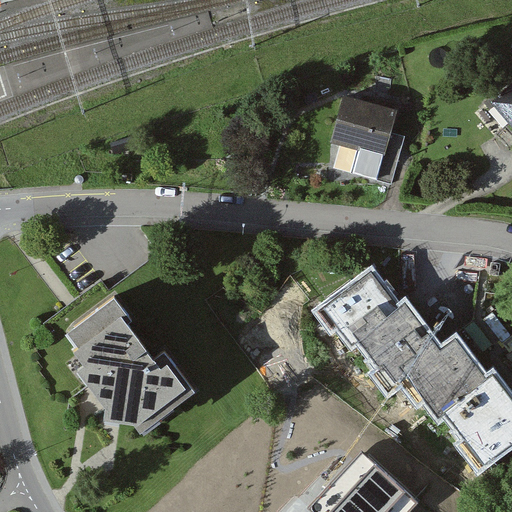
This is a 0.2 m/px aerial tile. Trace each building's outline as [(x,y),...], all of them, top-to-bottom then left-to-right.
[(511,126),(511,82),(490,101),(511,126)] [(403,116),(349,101),(336,146),(343,148),(336,172),(384,187),(403,116)] [(377,275),(329,312),(357,348),(365,342),(400,387),(410,380),(444,423),(451,417),(490,467),(511,449),(511,391),(508,386),(499,375),(491,382),(459,341),(448,350),(413,305),(405,311),(377,275)] [(154,358),(127,323),(132,319),(114,295),(83,319),(67,331),(79,346),(73,350),(84,363),(77,369),(95,393),(105,405),(104,418),(133,421),(141,432),(195,391),(164,350),(154,358)] [(410,511),(418,503),(362,451),(309,509),(312,511),(410,511)]
